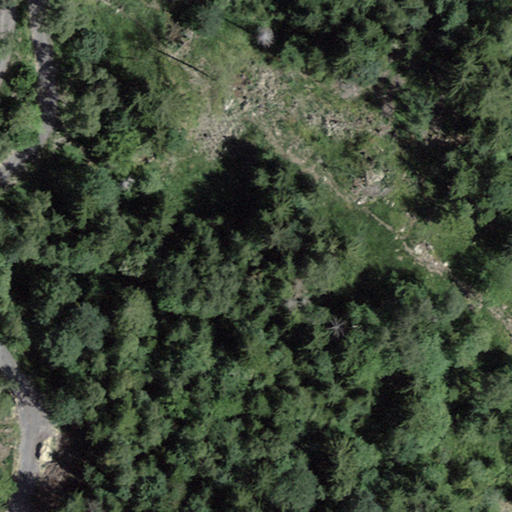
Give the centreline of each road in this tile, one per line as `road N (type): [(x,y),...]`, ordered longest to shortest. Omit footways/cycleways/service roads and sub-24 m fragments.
road 1 (track): [(0,176),(46,121),(38,0)]
road 2 (track): [(15,511),(33,413),(0,351)]
